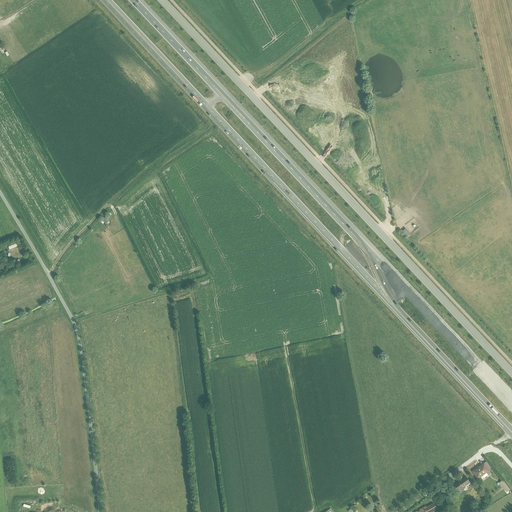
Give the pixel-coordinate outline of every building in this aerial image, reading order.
[(109,217),(107,215),(100,222),(102,224),(105,221),(106,223),(110,219),(109,217)] [(410,233),(406,228),(402,231),(406,237),(410,233)] [(13,264),(5,267),(7,272),(16,269),(13,264)] [(487,461),(484,463),(489,470),(492,468),(487,461)] [(490,471),(489,470),(484,463),(481,465),(481,466),(476,469),(473,471),(478,479),(481,477),(482,479),(488,475),(487,473),(490,471)] [(470,482),(466,476),(458,482),(454,485),(458,491),(459,491),(460,493),(465,490),(464,489),(466,488),(465,486),(470,482)] [(432,511),(437,509),(434,503),(427,507),(426,506),(415,511),(432,511)]
